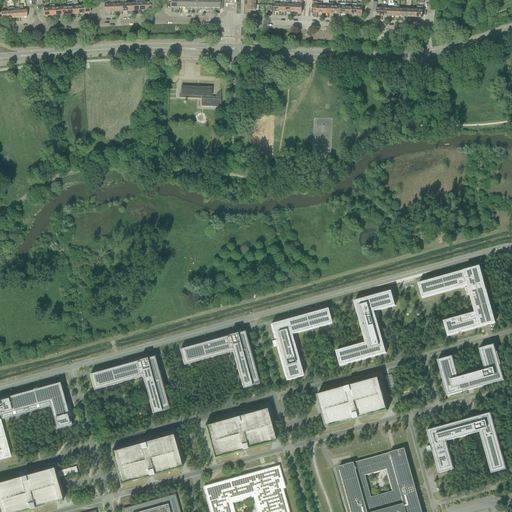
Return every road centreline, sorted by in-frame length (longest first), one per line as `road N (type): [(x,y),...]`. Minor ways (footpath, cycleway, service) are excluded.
road 1 (tertiary): [(251,317),(511,248)]
road 2 (unclassified): [(107,498),(288,449)]
road 3 (tertiary): [(71,368),(251,317)]
road 4 (unclassified): [(93,448),(273,397)]
road 5 (secondary): [(28,56),(188,49)]
road 6 (unclassified): [(273,397),(422,356)]
road 7 (unclassified): [(288,449),(408,416)]
